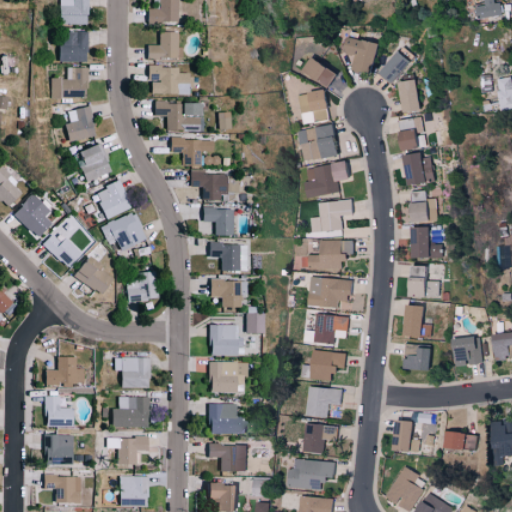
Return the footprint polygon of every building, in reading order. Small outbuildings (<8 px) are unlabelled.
[(57,0),(57,23),(85,24),(85,0),(57,0)] [(157,0),(157,8),(145,8),(144,21),(175,21),(175,0),(157,0)] [(482,0),(484,5),(472,7),(474,18),(501,14),(499,2),(493,3),(492,0),(482,0)] [(84,61),(84,30),(56,31),(57,61),(84,61)] [(175,31),(157,31),(157,44),(143,44),(143,58),(179,58),(179,47),(176,47),(175,31)] [(368,74),(375,44),(343,36),(339,52),(353,56),(350,69),(368,74)] [(376,73),(389,83),(407,61),(393,50),(376,73)] [(0,72),(8,73),(7,56),(0,56),(0,72)] [(333,74),(307,57),(298,72),(325,88),(333,74)] [(176,65),(146,66),(147,95),(188,93),(188,72),(176,72),(176,65)] [(84,96),(84,66),(65,67),(65,77),(49,78),(49,97),(84,96)] [(511,108),(511,77),(495,79),(497,110),(511,108)] [(399,111),(417,109),(414,79),(395,81),(399,111)] [(303,124),(327,119),(321,89),(297,94),(303,124)] [(162,129),(200,130),(200,116),(195,116),(195,102),(151,101),(151,115),(163,116),(162,129)] [(92,136),(87,106),(66,109),(67,115),(72,115),(73,121),(61,123),(64,140),(92,136)] [(227,128),(226,111),(214,112),(215,128),(227,128)] [(297,131),(303,161),(335,155),(329,125),(297,131)] [(167,138),(166,152),(180,152),(180,165),(199,165),(199,150),(209,151),(209,139),(167,138)] [(110,170),(97,141),(73,152),(86,181),(110,170)] [(404,185),(433,181),(429,157),(419,158),(418,152),(399,155),(404,185)] [(305,167),(307,181),(302,182),(304,197),(339,193),(337,180),(345,179),(343,162),(305,167)] [(223,194),(223,173),(202,173),(202,169),(187,169),(188,187),(199,187),(199,199),(216,199),(216,194),(223,194)] [(92,191),(103,218),(129,208),(118,180),(92,191)] [(426,191),(410,191),(410,202),(406,202),(407,222),(435,221),(434,199),(426,199),(426,191)] [(47,210),(31,194),(10,213),(33,237),(49,223),(42,215),(47,210)] [(317,203),(320,231),(341,229),(340,216),(353,214),(352,199),(317,203)] [(211,235),(229,235),(230,208),(199,207),(199,221),(212,221),(211,235)] [(132,211),(99,227),(108,245),(115,242),(123,260),(138,253),(133,243),(144,237),(132,211)] [(427,227),(407,227),(408,258),(427,257),(427,227)] [(62,268),(78,253),(56,229),(40,244),(62,268)] [(353,241),(317,240),(317,255),(306,255),(306,271),(341,272),(341,254),(353,254),(353,241)] [(218,270),(242,270),(242,243),(205,243),(205,256),(218,257),(218,270)] [(111,274),(81,257),(70,276),(99,293),(111,274)] [(438,281),(424,281),(424,266),(405,266),(405,296),(422,296),(422,297),(438,297),(438,281)] [(154,300),(153,273),(124,274),(125,301),(154,300)] [(305,305),(335,308),(336,300),(347,301),(349,281),(308,276),(305,305)] [(206,296),(218,297),(218,305),(239,306),(239,294),(244,295),(244,280),(207,279),(206,296)] [(0,310),(11,302),(0,287),(0,310)] [(430,337),(430,325),(420,324),(420,306),(401,305),(400,336),(430,337)] [(242,332),(260,333),(260,313),(243,312),(242,332)] [(302,341),(332,345),(333,337),(345,339),(348,318),(314,313),(312,331),(303,330),(302,341)] [(234,355),(234,346),(240,346),(240,337),(234,337),(234,324),(205,324),(205,355),(234,355)] [(511,358),(511,332),(488,335),(491,361),(511,358)] [(481,363),(478,337),(449,340),(452,366),(467,365),(467,364),(481,363)] [(429,347),(404,346),(403,357),(402,357),(402,369),(428,370),(429,347)] [(331,381),(332,367),(344,368),(345,353),(310,350),(308,366),(302,366),(301,378),(331,381)] [(72,356),(54,357),(54,369),(40,370),(41,385),(80,384),(80,368),(73,368),(72,356)] [(145,357),(111,358),(111,370),(116,370),(116,387),(146,386),(145,357)] [(246,362),(206,361),(205,392),(234,392),(234,384),(240,384),(241,376),(246,376),(246,362)] [(305,417),(326,418),(327,404),(340,405),(341,389),(306,387),(305,417)] [(68,407),(63,407),(63,396),(41,396),(41,425),(68,426),(68,407)] [(146,397),(116,396),(116,408),(109,408),(109,426),(145,428),(146,397)] [(243,433),(243,416),(233,416),(233,403),(206,403),(206,434),(243,433)] [(430,424),(398,421),(395,451),(418,453),(419,444),(434,445),(434,436),(429,435),(430,424)] [(337,427),(304,423),(300,451),(322,454),(324,439),(335,441),(337,427)] [(493,423),(490,465),(504,466),(505,456),(511,456),(511,433),(507,433),(507,423),(493,423)] [(441,448),(475,450),(476,434),(442,433),(441,448)] [(68,465),(69,435),(41,434),(40,464),(68,465)] [(133,464),(133,450),(144,450),(145,437),(104,437),(104,448),(115,448),(114,464),(133,464)] [(244,471),(245,445),(204,444),(204,457),(216,457),(216,470),(244,471)] [(332,478),(333,462),(294,460),(293,470),(287,469),(286,488),(323,490),(324,477),(332,478)] [(385,500),(411,511),(422,489),(413,485),(418,474),(401,466),(385,500)] [(76,503),(77,475),(40,475),(40,488),(52,489),(52,503),(76,503)] [(145,476),(118,475),(117,505),(144,506),(145,476)] [(231,511),(233,484),(201,483),(201,498),(210,498),(209,511),(219,511),(231,511)] [(449,511),(452,507),(426,492),(414,511),(449,511)] [(281,509),(297,509),(298,494),(282,493),(281,509)] [(330,511),(331,499),(298,497),(297,511),(330,511)]
